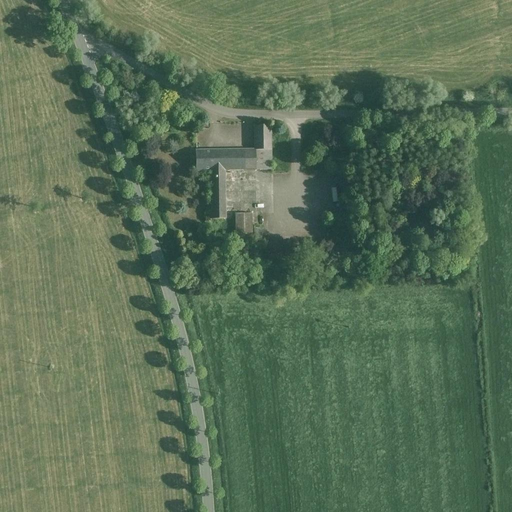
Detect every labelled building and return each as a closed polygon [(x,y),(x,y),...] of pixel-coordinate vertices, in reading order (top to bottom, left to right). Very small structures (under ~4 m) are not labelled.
[(270,126),(254,127),(254,150),(254,151),(271,151),(270,126)] [(254,150),(211,151),(211,172),(224,172),(227,172),(230,171),(255,171),(254,151),(254,150)] [(211,151),(195,151),(196,172),(210,172),(211,172),(211,151)] [(271,151),(254,151),(255,171),(271,171),(271,151)] [(211,172),(210,172),(210,196),(225,196),(224,172),(211,172)] [(225,217),(225,196),(210,196),(211,217),(225,217)] [(252,245),(251,213),(235,214),(236,245),(252,245)]
